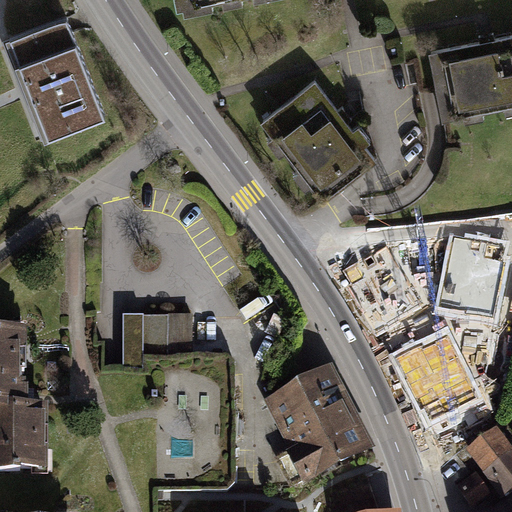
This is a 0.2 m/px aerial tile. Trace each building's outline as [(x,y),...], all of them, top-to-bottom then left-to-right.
[(183,0),(188,17),(259,0),(183,0)] [(10,31),(49,140),(111,118),(72,8),(10,31)] [(511,36),(442,44),(449,106),(511,98),(511,36)] [(313,74),(255,120),(311,191),(369,145),(313,74)] [(509,248),(454,237),(439,307),(494,318),(509,248)] [(388,244),(339,274),(376,335),(425,306),(388,244)] [(194,319),(126,319),(127,369),(160,368),(160,418),(161,490),(241,489),(239,362),(222,355),(195,355),(194,319)] [(0,468),(53,468),(52,404),(32,404),(32,399),(31,328),(0,328),(0,468)] [(447,334),(396,359),(427,423),(478,398),(447,334)] [(320,373),(269,399),(310,478),(361,452),(320,373)] [(511,442),(504,448),(495,434),(461,456),(476,478),(464,486),(479,508),(511,485),(511,442)]
